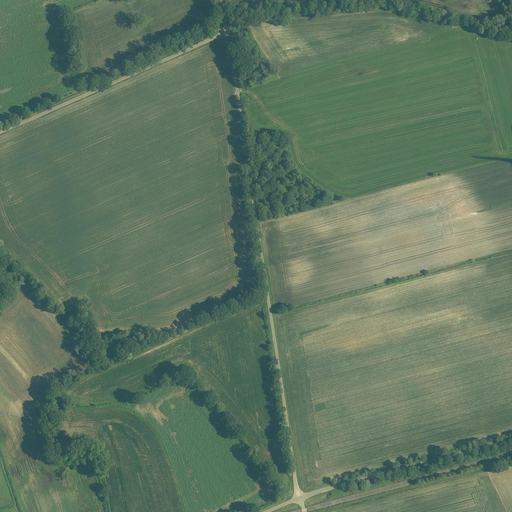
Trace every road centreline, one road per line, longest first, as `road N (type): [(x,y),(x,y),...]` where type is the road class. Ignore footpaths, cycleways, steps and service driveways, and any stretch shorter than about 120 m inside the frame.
road 1 (unclassified): [(297,498),(226,27)]
road 2 (unclassified): [(226,27),(0,131)]
road 3 (unclassified): [(297,498),(511,440)]
